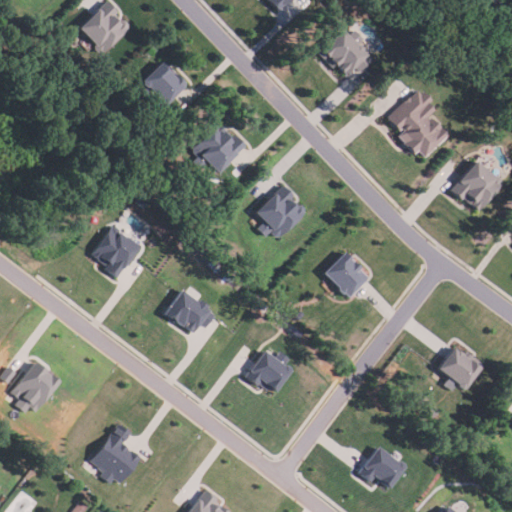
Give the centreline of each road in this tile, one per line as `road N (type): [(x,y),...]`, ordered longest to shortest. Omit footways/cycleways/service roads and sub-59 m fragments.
road 1 (residential): [(0,260),(325,511)]
road 2 (residential): [(440,260),(182,0)]
road 3 (residential): [(440,260),(356,373)]
road 4 (residential): [(276,474),(356,373)]
